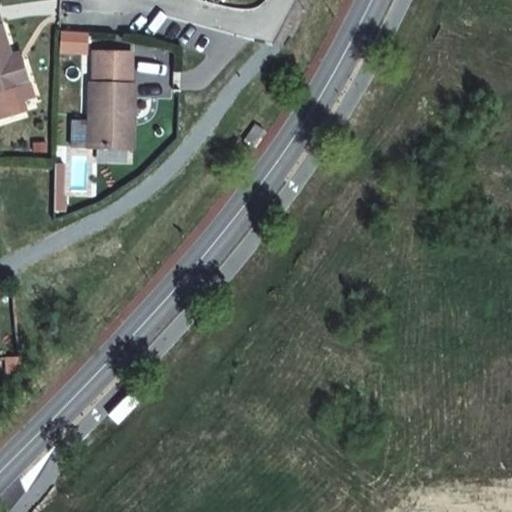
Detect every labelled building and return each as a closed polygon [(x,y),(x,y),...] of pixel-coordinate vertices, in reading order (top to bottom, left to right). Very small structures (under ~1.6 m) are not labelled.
[(14,65),(11,54),(0,19),(0,118),(26,110),(23,101),(34,97),(23,62),(14,65)] [(20,50),(11,54),(14,65),(23,62),(20,50)] [(88,84),(88,111),(87,146),(94,146),(94,152),(114,153),(114,146),(131,147),(132,85),(129,86),(131,53),(93,51),(92,84),(88,84)] [(87,146),(88,111),(77,111),(77,146),(87,146)] [(269,130),(258,123),(248,140),(258,146),(269,130)]
